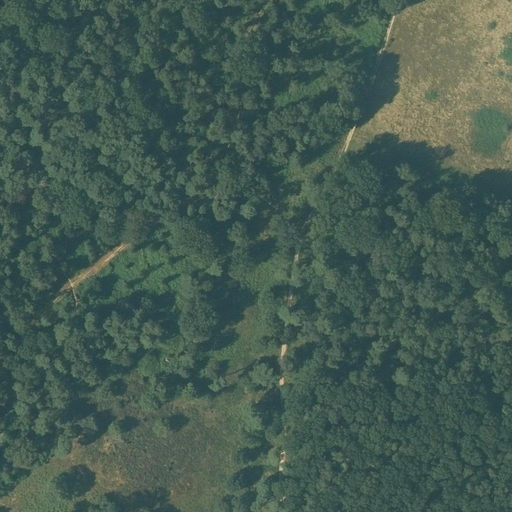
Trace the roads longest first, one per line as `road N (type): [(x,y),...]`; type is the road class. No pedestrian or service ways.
road 1 (track): [(304,225),(0,27)]
road 2 (track): [(210,179),(103,262),(27,335),(0,427)]
road 3 (track): [(304,225),(282,366),(283,511)]
road 4 (track): [(268,0),(243,41),(242,101),(210,179)]
road 5 (track): [(511,222),(341,156)]
road 6 (track): [(396,0),(341,156)]
